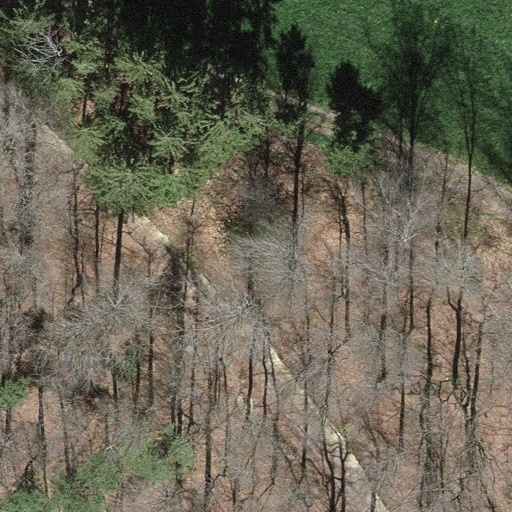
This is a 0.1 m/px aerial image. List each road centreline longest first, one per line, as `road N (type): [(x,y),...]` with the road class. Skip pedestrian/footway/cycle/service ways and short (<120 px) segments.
road 1 (track): [(376,511),(299,407),(163,252),(0,104)]
road 2 (track): [(73,0),(160,54),(511,199)]
